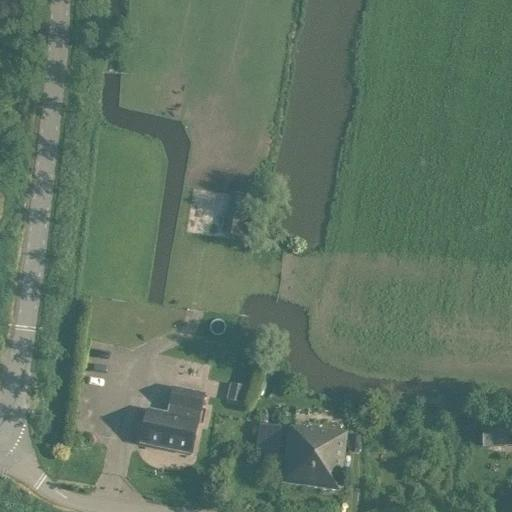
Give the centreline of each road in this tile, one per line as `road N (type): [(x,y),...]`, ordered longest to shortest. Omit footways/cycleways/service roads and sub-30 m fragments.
road 1 (unclassified): [(0,407),(20,318),(60,0)]
road 2 (tertiary): [(201,511),(59,486),(0,434)]
